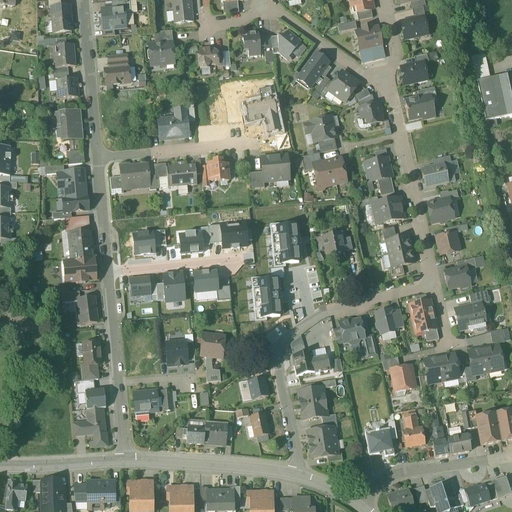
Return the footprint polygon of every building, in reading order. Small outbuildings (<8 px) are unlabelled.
[(130,15),(133,15),(138,15),(136,0),(134,0),(129,1),(130,7),(130,15)] [(192,23),(189,0),(179,0),(173,1),(174,13),(175,22),(175,24),(192,23)] [(373,11),(370,0),(349,0),(352,8),(357,7),(358,13),(358,14),(371,11),(373,11)] [(410,3),(411,10),(423,8),(425,7),(423,0),(421,0),(418,1),(418,2),(410,3)] [(111,3),(112,11),(123,10),(123,7),(130,7),(129,1),(111,3)] [(222,3),(223,15),(238,14),(237,2),(228,3),(222,3)] [(52,22),(53,34),(71,33),(69,7),(60,8),(51,8),(52,22)] [(123,7),(123,10),(125,28),(134,27),(133,15),(130,15),(130,7),(123,7)] [(425,19),(423,8),(411,10),(413,17),(415,17),(416,20),(423,19),(425,19)] [(125,29),(125,28),(123,10),(112,11),(102,12),(103,31),(114,30),(125,29)] [(356,13),(358,22),(372,19),(371,11),(358,14),(358,13),(356,13)] [(407,40),(417,38),(419,35),(426,33),(423,19),(416,20),(403,23),(401,27),(404,38),(407,40)] [(337,27),(339,34),(356,30),(355,23),(347,24),(341,26),(337,27)] [(360,42),(362,50),(381,46),(377,29),(371,30),(370,27),(362,28),(363,32),(356,33),(358,43),(360,42)] [(114,30),(103,31),(104,38),(114,38),(114,30)] [(154,34),(155,46),(171,45),(173,45),(171,32),(154,34)] [(259,57),(259,58),(260,58),(259,52),(259,49),(264,49),(263,41),(258,41),(258,39),(258,34),(246,35),(246,40),(242,40),(243,49),(247,48),(247,52),(248,58),(259,57)] [(304,50),(299,45),(300,44),(287,34),(285,37),(277,38),(278,49),(278,55),(282,55),(287,59),(292,54),(297,59),(304,50)] [(271,38),(258,39),(258,41),(263,41),(264,49),(259,49),(259,52),(272,50),(271,38)] [(54,47),(53,41),(37,42),(37,50),(54,48),(54,47)] [(158,66),(161,68),(164,67),(166,65),(173,64),(172,51),(171,51),(171,45),(155,46),(149,47),(150,63),(158,62),(158,66)] [(56,69),(68,68),(74,68),(73,46),(66,46),(54,47),(54,48),(56,69)] [(384,59),(381,46),(362,50),(359,51),(362,64),(384,59)] [(198,67),(202,70),(206,69),(209,66),(217,66),(216,54),(212,50),(201,51),(197,56),(198,67)] [(273,65),(272,56),(272,53),(264,53),(265,65),(273,65)] [(297,81),(309,89),(319,76),(326,66),(328,64),(316,55),(300,76),(297,81)] [(414,58),(415,66),(423,64),(423,65),(429,63),(427,55),(414,58)] [(506,76),(490,80),(484,55),(471,58),(476,83),(485,122),(496,120),(511,116),(511,101),(509,90),(506,76)] [(127,70),(127,64),(108,66),(108,72),(127,70)] [(407,86),(417,84),(419,80),(426,78),(423,65),(423,64),(415,66),(403,69),(401,72),(403,84),(407,86)] [(206,69),(202,70),(202,77),(210,76),(209,66),(206,69)] [(319,76),(324,79),(325,78),(331,70),(326,66),(319,76)] [(112,86),(112,87),(119,86),(119,85),(129,84),(128,70),(127,70),(108,72),(106,72),(105,73),(106,79),(105,80),(105,85),(107,86),(112,86)] [(287,83),(293,87),(297,81),(300,76),(295,72),(287,83)] [(335,97),(344,104),(348,99),(352,99),(354,97),(353,93),(352,93),(357,85),(341,73),(333,85),(328,92),(335,97)] [(69,81),(68,75),(52,76),(53,83),(58,82),(69,81)] [(333,85),(325,78),(324,79),(314,93),(323,100),(324,98),(328,92),(333,85)] [(57,92),(57,101),(77,99),(76,80),(69,81),(58,82),(59,91),(57,91),(57,92)] [(58,82),(53,83),(49,83),(49,93),(57,92),(57,91),(59,91),(58,82)] [(263,121),(267,135),(280,132),(270,88),(258,91),(260,102),(243,106),(247,125),(263,121)] [(430,96),(431,100),(435,99),(436,99),(434,89),(417,93),(419,99),(430,96)] [(355,97),(358,103),(369,97),(366,91),(355,97)] [(328,92),(324,98),(330,103),(335,97),(328,92)] [(372,95),(369,97),(358,103),(357,103),(359,109),(374,106),(372,95)] [(421,118),(422,121),(431,119),(430,113),(434,113),(432,106),(431,100),(430,96),(419,99),(415,100),(416,103),(405,105),(407,111),(406,112),(406,114),(407,113),(408,121),(421,118)] [(185,111),(186,125),(194,124),(193,106),(183,107),(184,111),(185,111)] [(358,109),(361,120),(366,119),(367,126),(370,125),(382,123),(379,109),(374,106),(359,109),(358,109)] [(157,122),(159,142),(187,139),(186,125),(185,111),(184,111),(174,112),(175,120),(157,122)] [(62,127),(63,141),(81,139),(79,113),(51,116),(52,128),(62,127)] [(370,128),(370,125),(367,126),(366,119),(361,120),(357,121),(358,127),(359,128),(360,129),(361,130),(363,130),(370,128)] [(485,122),(487,130),(497,128),(496,120),(485,122)] [(312,134),(314,144),(319,143),(332,140),(334,140),(332,130),(333,129),(331,121),(323,123),(322,121),(312,123),(312,124),(304,126),(306,135),(312,134)] [(277,152),(291,151),(287,134),(274,137),(277,152)] [(312,134),(306,135),(308,145),(314,144),(312,134)] [(319,143),(321,154),(335,151),(332,140),(319,143)] [(0,177),(9,178),(10,148),(0,147),(0,177)] [(375,154),(377,161),(387,159),(385,151),(375,154)] [(67,153),(68,166),(83,165),(82,152),(67,153)] [(303,169),(304,173),(314,171),(313,165),(320,163),(318,155),(301,159),(303,169)] [(286,157),(274,158),(276,183),(287,182),(289,182),(288,172),(289,170),(289,166),(287,164),(286,157)] [(432,161),(433,167),(443,165),(443,167),(451,165),(450,163),(449,157),(432,161)] [(263,184),(276,183),(274,158),(261,160),(262,174),(263,184)] [(303,169),(301,159),(293,160),(295,171),(303,169)] [(364,164),(366,174),(389,169),(387,159),(377,161),(364,164)] [(39,160),(40,169),(45,168),(48,168),(48,160),(39,160)] [(316,192),(318,193),(323,192),(324,190),(324,188),(344,184),(344,178),(340,160),(322,164),(322,163),(320,163),(313,165),(314,171),(317,184),(316,184),(314,186),(316,192)] [(221,184),(221,186),(227,185),(227,183),(228,183),(228,181),(227,175),(231,174),(230,166),(221,166),(221,161),(213,161),(213,164),(207,165),(207,168),(209,181),(209,183),(219,182),(219,184),(221,184)] [(456,162),(450,163),(451,165),(443,167),(445,174),(452,172),(453,175),(459,174),(456,162)] [(154,167),(155,177),(148,178),(149,187),(149,192),(156,191),(156,190),(155,179),(166,178),(166,169),(165,165),(154,167)] [(434,187),(447,184),(445,174),(443,167),(443,165),(433,167),(433,168),(421,171),(424,181),(422,182),(424,192),(434,189),(434,187)] [(57,175),(64,174),(63,172),(63,167),(48,168),(45,168),(45,176),(57,175)] [(122,191),(122,195),(123,195),(122,190),(149,187),(148,178),(147,168),(129,169),(129,167),(119,168),(120,179),(122,191)] [(166,178),(168,189),(196,187),(195,176),(195,167),(185,167),(175,168),(166,169),(166,178)] [(391,178),(389,169),(366,174),(368,183),(371,183),(377,181),(378,185),(389,182),(389,179),(390,178),(391,178)] [(65,186),(66,200),(85,199),(84,184),(85,184),(84,171),(63,172),(64,174),(57,175),(58,187),(65,186)] [(452,172),(445,174),(447,184),(455,183),(453,175),(452,172)] [(250,191),(257,190),(255,174),(248,175),(250,191)] [(262,174),(255,174),(257,190),(264,190),(263,184),(262,174)] [(166,178),(155,179),(156,190),(168,189),(166,178)] [(109,180),(111,192),(122,191),(120,179),(109,180)] [(378,185),(380,197),(394,194),(391,182),(389,182),(378,185)] [(9,208),(9,190),(0,190),(0,189),(0,208),(9,209),(9,208)] [(439,195),(440,202),(448,200),(449,201),(458,198),(456,192),(439,195)] [(86,199),(85,199),(66,200),(62,200),(63,214),(71,214),(88,212),(87,198),(86,198),(86,199)] [(361,202),(362,208),(365,207),(372,206),(371,205),(378,204),(377,198),(361,202)] [(377,226),(378,227),(381,226),(382,225),(403,220),(404,220),(399,199),(378,204),(371,205),(372,206),(375,220),(374,221),(374,223),(375,224),(376,225),(376,226),(377,226)] [(427,205),(432,225),(438,223),(441,225),(445,224),(446,222),(453,220),(449,201),(448,200),(440,202),(427,205)] [(372,206),(365,207),(369,225),(374,223),(374,221),(375,220),(372,206)] [(337,216),(339,223),(346,222),(344,214),(337,216)] [(77,224),(77,227),(89,226),(88,218),(85,219),(76,219),(77,224)] [(64,220),(60,221),(64,263),(65,263),(70,262),(69,250),(68,235),(65,235),(64,220)] [(65,235),(68,235),(70,234),(77,234),(77,227),(77,224),(71,225),(71,220),(64,220),(65,235)] [(9,221),(0,221),(0,240),(9,240),(9,221)] [(285,265),(298,264),(297,251),(300,251),(299,239),(296,239),(295,227),(281,228),(281,225),(269,226),(273,269),(285,268),(285,265)] [(358,226),(360,236),(368,234),(366,225),(358,226)] [(89,233),(89,226),(77,227),(77,234),(89,233)] [(221,226),(207,228),(207,229),(209,246),(222,244),(220,229),(221,229),(221,226)] [(221,229),(220,229),(222,244),(222,251),(230,250),(230,252),(239,251),(239,249),(246,248),(246,242),(252,242),(251,230),(245,230),(244,227),(221,229)] [(445,230),(446,236),(454,234),(454,235),(460,233),(459,227),(445,230)] [(381,231),(384,243),(386,243),(386,242),(396,240),(393,228),(381,231)] [(199,230),(200,235),(201,235),(202,248),(209,247),(209,246),(207,229),(199,230)] [(152,233),(152,235),(153,248),(166,247),(164,232),(152,233)] [(69,250),(70,262),(93,260),(93,259),(92,259),(89,233),(77,234),(70,234),(72,250),(69,250)] [(180,256),(203,254),(202,248),(201,235),(200,235),(195,236),(194,234),(184,235),(185,237),(178,237),(180,256)] [(323,245),(326,257),(344,253),(342,241),(340,234),(319,239),(321,245),(323,245)] [(436,238),(440,256),(449,254),(449,252),(457,250),(457,252),(458,252),(454,235),(454,234),(446,236),(436,238)] [(154,255),(153,248),(152,235),(132,237),(134,257),(154,255)] [(386,243),(389,256),(411,251),(408,237),(396,240),(386,242),(386,243)] [(342,241),(344,253),(351,251),(349,240),(342,241)] [(382,257),(389,256),(386,243),(384,243),(379,244),(382,257)] [(413,264),(411,251),(389,256),(392,269),(402,267),(413,264)] [(32,262),(42,261),(41,253),(32,254),(32,262)] [(385,270),(388,270),(392,269),(389,256),(382,257),(385,270)] [(465,268),(466,272),(476,270),(474,259),(456,263),(458,270),(465,268)] [(70,262),(65,263),(67,284),(74,283),(76,285),(85,284),(87,282),(95,281),(93,260),(70,262)] [(388,270),(390,278),(404,275),(402,267),(392,269),(388,270)] [(444,273),(448,291),(469,286),(466,272),(465,268),(458,270),(444,273)] [(196,296),(216,293),(217,293),(216,289),(215,273),(208,274),(208,273),(201,274),(201,275),(194,275),(196,296)] [(163,277),(163,285),(165,302),(165,304),(184,302),(181,275),(163,277)] [(266,319),(279,317),(278,305),(281,305),(280,293),(277,293),(276,281),(262,282),(262,278),(250,280),(255,323),(266,322),(266,319)] [(132,280),(128,280),(129,285),(130,294),(130,298),(133,298),(147,297),(150,297),(150,292),(149,292),(149,283),(149,279),(145,279),(132,280)] [(157,303),(165,302),(163,285),(155,286),(157,302),(157,303)] [(229,288),(216,289),(217,293),(216,293),(217,301),(217,303),(230,302),(229,288)] [(469,296),(471,308),(480,306),(480,307),(489,305),(486,292),(469,296)] [(62,304),(78,303),(78,300),(80,299),(79,293),(68,294),(61,294),(62,304)] [(216,293),(196,296),(197,303),(217,301),(216,293)] [(415,298),(417,305),(427,302),(425,296),(415,298)] [(84,316),(85,326),(97,325),(96,313),(95,313),(93,299),(94,299),(94,298),(80,299),(78,300),(78,303),(79,317),(84,316)] [(412,320),(416,335),(424,333),(436,330),(434,321),(435,321),(433,310),(432,310),(430,302),(427,302),(417,305),(412,306),(415,319),(412,320)] [(459,331),(474,328),(485,326),(480,307),(480,306),(471,308),(455,312),(459,331)] [(379,332),(380,335),(394,332),(393,331),(395,330),(391,313),(390,311),(375,315),(377,323),(375,326),(377,330),(379,332)] [(391,313),(395,330),(404,328),(400,311),(391,313)] [(348,344),(352,346),(358,345),(360,341),(363,340),(364,340),(359,321),(350,323),(350,321),(345,322),(339,324),(340,331),(343,343),(344,345),(348,344)] [(424,333),(426,344),(438,341),(436,330),(424,333)] [(501,331),(500,331),(503,344),(504,344),(510,343),(506,330),(501,331)] [(334,333),(336,345),(343,343),(340,331),(334,333)] [(491,344),(496,346),(503,344),(500,331),(489,334),(491,344)] [(395,340),(394,332),(380,335),(382,343),(395,340)] [(201,357),(203,358),(212,359),(221,360),(223,348),(225,346),(226,342),(224,339),(203,337),(201,357)] [(290,346),(292,357),(298,355),(298,353),(304,352),(300,338),(300,337),(300,338),(290,346)] [(264,338),(255,340),(258,352),(266,351),(266,349),(264,338)] [(363,340),(367,357),(375,356),(371,338),(364,340),(363,340)] [(176,367),(176,368),(183,367),(183,366),(187,366),(186,363),(185,345),(185,343),(165,345),(167,367),(176,367)] [(83,357),(84,366),(84,367),(93,366),(95,366),(101,366),(99,344),(82,346),(83,357)] [(185,345),(186,363),(194,362),(193,344),(185,345)] [(408,348),(410,355),(420,353),(418,345),(408,348)] [(490,350),(483,352),(487,374),(502,372),(497,348),(490,349),(490,350)] [(474,376),(487,374),(483,352),(476,353),(474,352),(469,353),(468,355),(470,369),(472,377),(474,376)] [(294,366),(297,378),(329,371),(326,359),(317,361),(317,360),(312,361),(310,353),(298,355),(292,357),(294,357),(296,366),(294,366)] [(381,363),(390,361),(389,355),(379,358),(380,364),(381,363)] [(445,359),(438,360),(443,383),(457,380),(456,372),(453,357),(452,356),(446,357),(445,359)] [(211,365),(212,359),(203,358),(205,360),(205,365),(205,371),(212,371),(211,365)] [(381,363),(383,373),(390,372),(399,370),(397,359),(390,361),(381,363)] [(428,385),(443,383),(438,360),(432,361),(430,360),(425,362),(424,363),(426,377),(428,385)] [(339,361),(331,363),(331,364),(332,364),(334,374),(333,374),(333,375),(342,374),(339,361)] [(94,374),(93,366),(84,367),(84,366),(81,367),(83,375),(93,374),(94,374)] [(403,390),(405,392),(411,391),(414,387),(410,368),(399,370),(390,372),(394,392),(403,390)] [(470,369),(464,370),(466,384),(475,382),(474,376),(472,377),(470,369)] [(458,385),(466,384),(464,370),(456,372),(457,380),(458,385)] [(205,371),(207,384),(220,383),(219,372),(212,371),(205,371)] [(83,375),(83,382),(98,381),(97,373),(96,373),(94,374),(93,374),(83,375)] [(77,374),(68,375),(69,383),(78,382),(77,374)] [(418,379),(421,392),(429,390),(428,385),(426,377),(418,379)] [(248,383),(252,402),(268,399),(264,380),(248,383)] [(457,380),(443,383),(444,390),(458,387),(458,385),(457,380)] [(93,382),(75,383),(77,396),(85,395),(84,392),(94,391),(93,382)] [(317,384),(318,390),(322,390),(336,388),(335,382),(317,384)] [(248,383),(246,384),(247,391),(241,392),(243,404),(252,402),(248,383)] [(239,385),(241,392),(247,391),(246,384),(239,385)] [(86,405),(86,411),(102,410),(105,409),(103,390),(94,391),(84,392),(85,395),(86,405)] [(298,393),(300,408),(324,404),(322,390),(318,390),(313,391),(311,390),(307,391),(306,392),(298,393)] [(403,390),(394,392),(395,398),(404,397),(405,392),(403,390)] [(133,395),(135,415),(146,414),(158,413),(156,393),(133,395)] [(162,393),(164,413),(172,412),(170,393),(162,393)] [(85,395),(77,396),(78,406),(86,405),(85,395)] [(199,395),(200,408),(208,407),(207,395),(199,395)] [(326,418),(324,404),(300,408),(302,422),(310,421),(311,422),(316,421),(317,420),(321,419),(326,418)] [(95,433),(95,435),(105,434),(102,410),(86,411),(88,424),(83,424),(84,434),(95,433)] [(235,413),(237,420),(248,418),(246,411),(235,413)] [(503,416),(495,418),(500,444),(511,441),(511,412),(511,413),(503,414),(503,416)] [(475,413),(468,414),(471,430),(477,429),(476,421),(475,413)] [(147,422),(146,414),(135,415),(136,423),(147,422)] [(464,431),(471,430),(468,414),(461,415),(464,431)] [(250,418),(255,439),(256,439),(267,437),(268,437),(264,415),(250,418)] [(480,447),(500,444),(495,418),(495,416),(485,418),(485,420),(476,421),(477,429),(480,447)] [(321,419),(322,425),(336,423),(335,417),(326,418),(321,419)] [(409,419),(411,431),(418,430),(416,418),(409,419)] [(403,420),(405,432),(411,431),(409,419),(403,420)] [(428,424),(429,431),(439,429),(438,422),(428,424)] [(337,430),(336,423),(322,425),(323,431),(332,430),(337,430)] [(389,430),(391,442),(396,441),(393,423),(388,424),(389,430)] [(73,425),(74,437),(84,436),(84,434),(83,424),(73,425)] [(371,425),(372,433),(381,431),(380,424),(371,425)] [(214,431),(205,431),(203,447),(214,448),(214,447),(224,448),(225,443),(226,429),(226,427),(215,427),(214,431)] [(441,428),(439,429),(429,431),(431,441),(435,440),(435,444),(444,442),(441,428)] [(459,428),(448,430),(450,438),(461,436),(459,428)] [(185,446),(203,447),(205,431),(205,430),(204,430),(186,429),(186,431),(182,431),(182,438),(186,438),(185,446)] [(421,429),(418,430),(411,431),(415,449),(425,447),(421,429)] [(307,441),(308,447),(336,443),(335,437),(333,436),(332,430),(323,431),(309,433),(308,435),(308,440),(307,441)] [(383,452),(384,459),(394,457),(391,442),(389,430),(381,431),(372,433),(364,434),(368,457),(379,455),(378,453),(383,452)] [(415,449),(411,431),(405,432),(402,433),(405,450),(415,449)] [(90,444),(90,449),(107,448),(106,445),(108,445),(107,442),(106,443),(105,434),(95,435),(94,435),(94,443),(90,444)] [(459,439),(446,442),(449,457),(469,453),(466,438),(465,437),(460,438),(459,439)] [(434,459),(449,457),(446,442),(444,442),(435,444),(432,445),(434,459)] [(337,449),(336,443),(308,447),(309,454),(311,455),(311,459),(313,461),(327,459),(336,457),(335,451),(337,449)] [(327,459),(328,465),(342,463),(341,456),(336,457),(327,459)] [(494,492),(497,501),(511,496),(505,479),(494,483),(493,485),(485,488),(487,494),(494,492)] [(41,494),(41,511),(63,511),(64,505),(63,491),(58,491),(58,481),(41,482),(41,494)] [(32,482),(32,494),(41,494),(41,482),(32,482)] [(8,483),(6,501),(17,502),(17,503),(25,503),(26,488),(16,487),(16,484),(8,483)] [(151,511),(152,495),(152,484),(146,484),(145,483),(141,483),(140,484),(126,484),(126,496),(129,496),(129,511),(151,511)] [(88,511),(102,511),(102,504),(113,504),(113,494),(113,484),(87,484),(87,487),(88,503),(88,511)] [(436,508),(436,511),(450,511),(457,510),(453,498),(451,498),(450,495),(452,495),(449,486),(440,488),(440,487),(430,490),(430,491),(436,508)] [(75,503),(88,503),(87,487),(73,487),(75,503)] [(169,511),(191,511),(192,501),(192,489),(186,489),(185,488),(181,488),(180,489),(166,490),(166,501),(169,501),(169,511)] [(419,505),(428,503),(424,492),(423,488),(414,491),(419,505)] [(476,504),(477,507),(490,503),(487,494),(485,488),(477,491),(476,488),(464,492),(469,507),(476,504)] [(199,500),(206,500),(206,496),(207,496),(207,494),(207,491),(206,489),(199,489),(199,500)] [(233,500),(239,500),(239,489),(233,489),(231,491),(231,494),(231,496),(233,496),(233,500)] [(430,491),(424,492),(428,503),(430,510),(436,508),(430,491)] [(388,499),(391,511),(404,511),(405,511),(412,509),(407,493),(388,499)] [(219,511),(219,494),(207,494),(207,496),(206,496),(206,500),(206,503),(206,511),(219,511)] [(231,494),(219,494),(219,511),(232,511),(233,503),(233,500),(233,496),(231,496),(231,494)] [(271,511),(272,506),(272,495),(266,495),(265,494),(261,494),(260,495),(246,495),(246,507),(250,507),(249,511),(271,511)] [(453,498),(457,510),(462,508),(459,496),(453,498)] [(308,511),(308,500),(292,501),(292,511),(308,511)] [(15,511),(17,503),(17,502),(6,501),(5,511),(15,511)] [(292,511),(292,501),(279,501),(279,511),(292,511)] [(76,511),(88,511),(88,503),(75,503),(76,511)]
